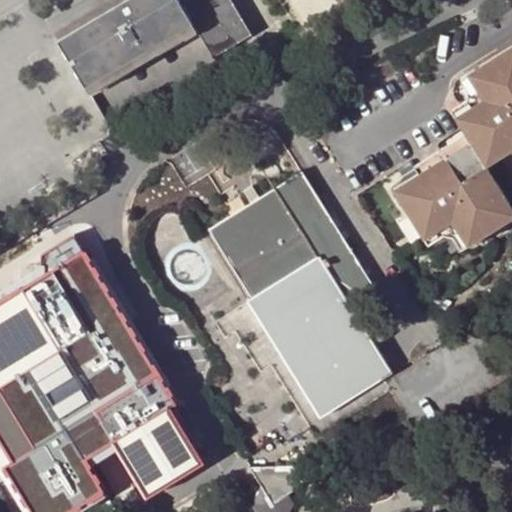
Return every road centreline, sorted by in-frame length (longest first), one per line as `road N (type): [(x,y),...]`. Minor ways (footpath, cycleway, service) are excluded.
road 1 (unclassified): [(255,102),(217,102),(131,152),(113,203),(110,253),(222,453)]
road 2 (unclassified): [(255,102),(294,127),(431,343)]
road 3 (unclassified): [(451,0),(255,102)]
